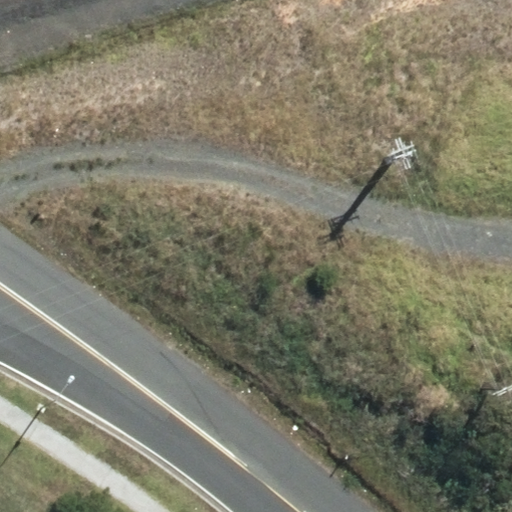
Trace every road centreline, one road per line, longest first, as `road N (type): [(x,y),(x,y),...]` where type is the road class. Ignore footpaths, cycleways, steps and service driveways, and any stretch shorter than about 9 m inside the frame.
road 1 (track): [(0,186),(75,162),(168,155),(266,174),(445,243),(511,245)]
road 2 (residential): [(294,511),(0,286)]
